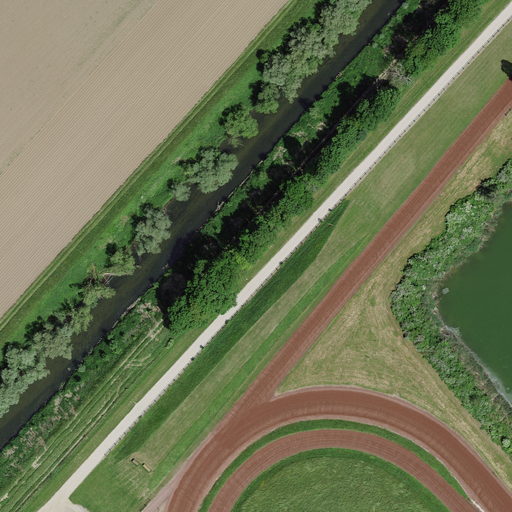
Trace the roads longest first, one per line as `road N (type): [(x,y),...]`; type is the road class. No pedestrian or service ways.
road 1 (track): [(511,8),(45,511)]
road 2 (track): [(0,504),(449,0)]
road 3 (track): [(511,91),(220,447)]
